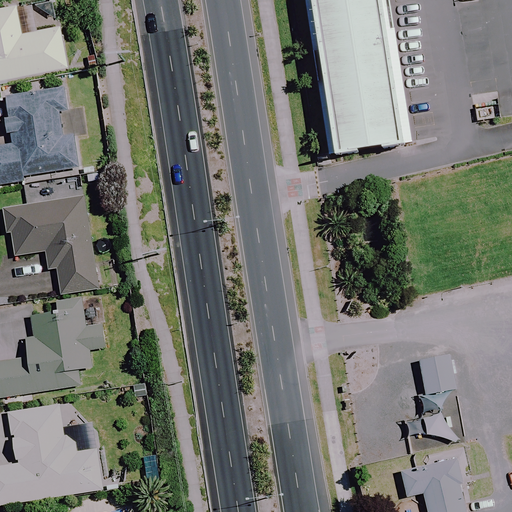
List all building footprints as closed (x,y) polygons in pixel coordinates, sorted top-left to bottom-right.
[(311,0),(339,155),(422,138),(396,0),(311,0)] [(19,35),(14,6),(0,9),(0,81),(66,68),(58,27),(19,35)] [(66,113),(62,90),(1,100),(9,145),(0,146),(0,184),(77,171),(72,142),(64,143),(59,114),(66,113)] [(96,292),(85,200),(7,209),(13,259),(45,255),(47,272),(56,271),(59,296),(96,292)] [(85,330),(80,300),(55,304),(57,315),(32,319),(35,339),(26,340),(29,359),(0,363),(0,400),(59,391),(56,375),(91,370),(88,352),(106,350),(102,328),(85,330)] [(461,389),(453,356),(421,364),(428,396),(461,389)] [(64,440),(59,406),(9,414),(17,466),(0,468),(0,507),(103,491),(97,452),(76,455),(73,438),(64,440)] [(466,486),(460,458),(404,470),(410,498),(427,494),(431,511),(467,511),(462,487),(466,486)]
